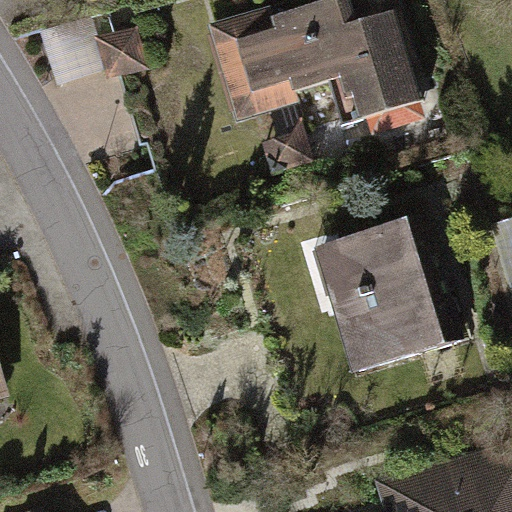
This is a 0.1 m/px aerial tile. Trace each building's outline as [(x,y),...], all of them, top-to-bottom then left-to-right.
[(269,19),(195,41),(225,143),(330,113),(347,171),(445,143),(403,0),(361,0),(367,17),(276,44),(269,19)] [(131,31),(85,45),(96,83),(142,69),(131,31)] [(269,198),(314,185),(301,141),(256,154),(269,198)] [(427,216),(307,251),(345,379),(465,344),(427,216)] [(511,511),(511,446),(368,489),(374,511),(511,511)]
